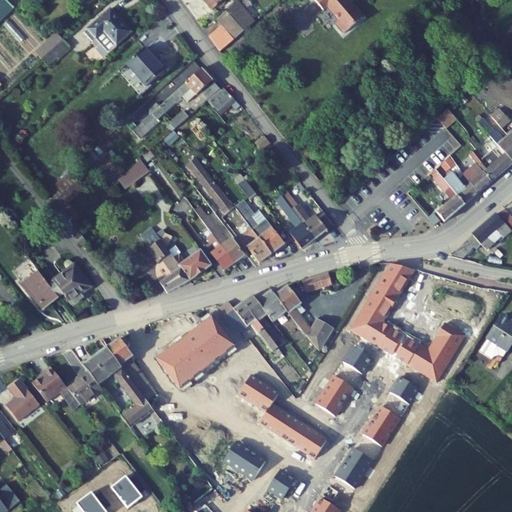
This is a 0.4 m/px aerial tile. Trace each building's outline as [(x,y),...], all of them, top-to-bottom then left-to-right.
[(6,0),(0,0),(0,21),(14,8),(6,0)] [(204,0),(213,10),(218,6),(224,1),(224,0),(204,0)] [(328,8),(339,20),(336,23),(345,33),(363,18),(347,0),(315,0),(325,11),(328,8)] [(436,0),(435,2),(441,8),(449,0),(436,0)] [(220,52),(256,22),(239,1),(217,20),(222,26),(209,37),(220,52)] [(218,6),(220,9),(226,3),(224,1),(218,6)] [(117,46),(131,32),(110,9),(84,33),(92,42),(96,38),(104,31),(117,46)] [(96,38),(109,53),(117,46),(104,31),(96,38)] [(42,59),(63,40),(57,34),(36,53),(42,59)] [(70,48),(63,40),(42,59),(48,66),(70,48)] [(139,93),(164,71),(144,49),(119,71),(139,93)] [(182,97),(187,103),(196,95),(196,96),(213,81),(202,69),(201,70),(160,107),(157,103),(149,110),(149,116),(132,131),(139,139),(159,121),(157,120),(182,97)] [(214,83),(203,93),(209,100),(220,89),(214,83)] [(207,101),(213,108),(214,107),(221,115),(231,106),(235,110),(240,106),(236,102),(224,89),(221,91),(220,89),(209,100),(207,101)] [(447,108),(436,118),(445,128),(456,119),(447,108)] [(493,117),(501,110),(499,108),(491,115),(493,117)] [(492,117),(502,128),(510,121),(501,110),(493,117),(492,117)] [(184,112),(170,124),(175,129),(189,117),(184,112)] [(496,133),(483,118),(479,122),(478,122),(482,126),(494,140),(511,160),(511,139),(508,136),(504,140),(497,132),(496,133)] [(170,146),(179,137),(174,131),(165,140),(170,146)] [(261,151),(270,143),(265,137),(256,144),(261,151)] [(476,150),(479,147),(471,137),(468,140),(476,150)] [(488,146),(492,150),(483,158),(485,160),(478,165),(491,182),(511,163),(511,160),(494,140),(488,146)] [(485,160),(483,158),(476,150),(469,155),(476,163),(463,174),(468,181),(470,184),(478,193),(491,182),(478,165),(485,160)] [(144,157),(146,160),(152,154),(150,151),(144,157)] [(196,158),(187,165),(225,214),(234,208),(196,158)] [(447,172),(455,165),(449,159),(441,166),(447,172)] [(124,188),(148,170),(142,161),(125,176),(119,180),(124,188)] [(452,173),(451,171),(445,175),(438,167),(435,169),(444,180),(452,173)] [(430,174),(450,198),(442,204),(444,207),(437,213),(445,222),(465,205),(457,196),(444,180),(435,169),(430,174)] [(71,221),(77,216),(70,206),(69,206),(67,204),(84,188),(69,171),(47,191),(55,201),(71,221)] [(462,176),(458,180),(452,173),(444,180),(457,196),(465,205),(478,193),(470,184),(469,184),(462,176)] [(234,180),(250,200),(256,194),(241,174),(234,180)] [(298,205),(289,193),(283,198),(292,210),(298,205)] [(290,233),(302,249),(315,240),(292,210),(283,198),(281,196),(275,200),(297,228),(290,233)] [(271,254),(285,243),(266,219),(259,225),(241,202),(235,207),(271,254)] [(292,210),(315,240),(334,225),(322,210),(310,220),(298,205),(292,210)] [(216,238),(234,263),(243,256),(231,240),(226,243),(221,235),(223,234),(217,225),(215,227),(212,223),(211,223),(199,207),(195,210),(212,234),(216,238)] [(259,263),(271,254),(235,207),(234,208),(225,214),(222,217),(226,223),(232,219),(242,233),(240,235),(249,246),(247,248),(259,263)] [(511,227),(511,216),(505,210),(500,215),(511,227)] [(435,226),(441,222),(434,213),(428,218),(435,226)] [(462,258),(473,247),(476,249),(481,244),(487,250),(493,244),(502,237),(503,239),(511,231),(498,216),(496,213),(472,235),(473,235),(452,256),(462,258)] [(155,233),(163,243),(172,256),(178,252),(161,228),(155,233)] [(153,231),(143,238),(145,240),(155,233),(153,231)] [(145,240),(144,241),(152,251),(163,243),(155,233),(145,240)] [(81,245),(86,241),(81,234),(75,238),(81,245)] [(207,238),(210,243),(216,238),(212,234),(207,238)] [(224,270),(234,263),(216,238),(210,243),(216,250),(211,254),(224,270)] [(163,243),(152,251),(159,262),(163,259),(173,274),(160,283),(167,293),(190,281),(173,258),(172,256),(163,243)] [(185,261),(180,254),(173,258),(190,281),(212,266),(201,250),(185,261)] [(59,298),(63,294),(71,305),(83,297),(81,295),(91,287),(74,266),(72,263),(70,261),(67,261),(65,263),(66,268),(68,270),(49,285),(59,298)] [(414,270),(388,264),(350,329),(437,382),(465,335),(445,324),(428,349),(383,323),(414,270)] [(23,284),(43,310),(47,307),(59,298),(49,285),(38,272),(26,281),(23,284)] [(305,292),(331,284),(328,274),(302,281),(305,292)] [(296,323),(319,354),(334,329),(317,318),(310,330),(307,327),(309,325),(301,315),(296,308),(300,305),(302,304),(288,286),(275,296),(286,311),(296,323)] [(275,296),(271,291),(257,302),(267,315),(273,323),(286,311),(275,296)] [(253,296),(243,303),(274,343),(279,338),(270,327),(263,318),(267,315),(257,302),(253,296)] [(251,325),(272,352),(273,352),(278,348),(274,343),(243,303),(234,310),(228,302),(223,306),(220,308),(239,334),(251,325)] [(301,315),(305,311),(300,305),(296,308),(301,315)] [(212,316),(156,359),(179,389),(235,346),(212,316)] [(502,357),(511,342),(511,324),(501,317),(479,351),(492,360),(494,358),(496,357),(498,356),(501,357),(502,357)] [(342,361),(362,375),(373,359),(353,345),(342,361)] [(273,352),(277,358),(282,354),(278,348),(273,352)] [(153,410),(107,349),(84,366),(88,372),(98,385),(114,374),(115,378),(136,405),(121,416),(130,428),(132,426),(150,413),(153,410)] [(45,374),(33,384),(47,402),(59,392),(73,410),(81,405),(68,389),(51,368),(45,374)] [(98,385),(88,372),(80,378),(81,380),(68,389),(81,405),(102,390),(98,385)] [(251,375),(238,395),(266,414),(273,404),(280,393),(251,375)] [(315,404),(335,417),(353,389),(333,376),(315,404)] [(400,378),(390,392),(408,406),(419,391),(400,378)] [(18,421),(39,405),(20,380),(9,388),(17,398),(6,406),(18,421)] [(266,414),(261,423),(314,458),(327,439),(273,404),(266,414)] [(380,407),(362,435),(382,447),(399,419),(380,407)] [(150,413),(159,425),(162,422),(161,420),(153,410),(150,413)] [(0,434),(4,439),(5,440),(10,436),(12,434),(0,418),(0,434)] [(133,432),(138,439),(139,440),(141,438),(132,426),(130,428),(133,432)] [(138,439),(133,432),(129,435),(134,442),(138,439)] [(5,440),(12,449),(18,445),(10,436),(5,440)] [(0,442),(0,444),(7,454),(12,450),(12,449),(5,440),(4,439),(0,442)] [(224,462),(253,480),(266,460),(236,442),(224,462)] [(353,448),(335,477),(354,490),(373,461),(353,448)] [(104,453),(95,460),(100,466),(108,459),(104,453)] [(79,464),(75,471),(81,475),(85,468),(79,464)] [(295,480),(280,470),(267,490),(282,500),(295,480)] [(126,476),(112,488),(128,509),(142,498),(126,476)] [(105,511),(91,493),(77,503),(83,511),(105,511)] [(340,511),(341,511),(320,498),(311,511),(340,511)] [(0,511),(7,511),(9,511),(0,500),(0,511)]
